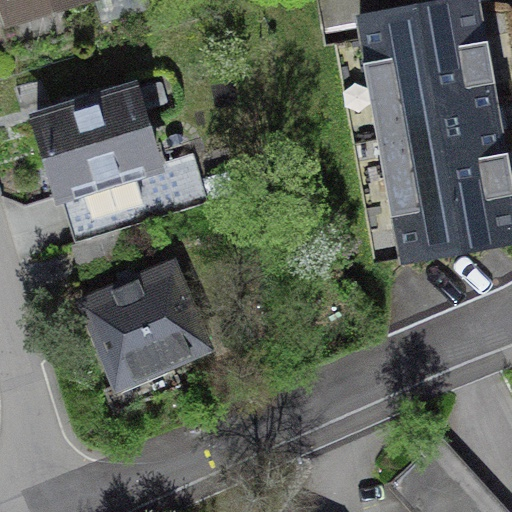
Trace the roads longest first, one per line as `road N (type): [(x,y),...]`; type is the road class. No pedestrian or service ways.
road 1 (residential): [(186,455),(511,315)]
road 2 (residential): [(0,281),(65,507)]
road 3 (residential): [(65,507),(186,455)]
